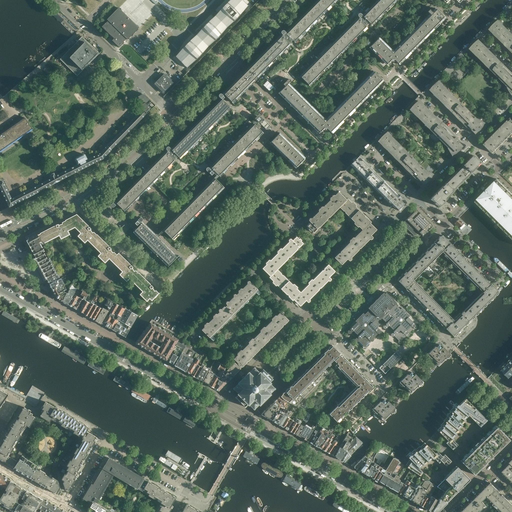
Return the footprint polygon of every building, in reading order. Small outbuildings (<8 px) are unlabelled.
[(324,57),(327,54),(331,50),(335,46),(338,43),(342,39),(345,35),(349,32),(356,25),(360,21),(362,23),(363,21),(363,22),(365,20),(364,19),(383,0),(320,0),(286,34),(283,32),(283,31),(282,31),(281,32),(281,33),(281,34),(283,35),(244,74),(238,80),(224,95),(225,96),(224,98),(221,95),(220,94),(219,95),(219,96),(219,97),(222,100),(172,150),(169,148),(168,147),(167,148),(166,148),(166,149),(167,149),(167,150),(168,151),(167,152),(173,159),(158,173),(152,167),(149,171),(116,203),(116,204),(124,211),(153,182),(156,185),(175,205),(208,172),(211,175),(215,172),(219,176),(262,132),(258,128),(262,125),(260,124),(264,120),(260,116),(242,98),(239,95),(246,88),(252,81),(260,73),(262,75),(261,75),(270,83),(271,84),(271,85),(272,85),(274,86),(275,87),(276,88),(277,87),(281,90),(287,84),(290,81),(295,87),(303,79),(302,79),(306,75),(310,72),(313,68),(317,64),(320,61),(324,57)] [(196,35),(186,44),(175,57),(187,69),(196,60),(199,57),(208,47),(218,38),(227,27),(237,19),(240,15),(240,16),(248,6),(242,0),(229,0),(223,5),(215,16),(205,24),(196,35)] [(371,25),(395,0),(383,0),(364,19),(365,20),(369,23),(371,25)] [(112,41),(119,48),(124,43),(123,42),(125,41),(126,39),(127,40),(139,28),(119,8),(118,8),(107,20),(108,21),(106,23),(105,23),(102,27),(113,38),(114,39),(112,41)] [(438,23),(444,17),(436,10),(435,11),(434,10),(431,12),(429,10),(427,12),(430,15),(430,16),(425,21),(433,29),(438,23)] [(355,38),(366,27),(365,26),(367,24),(367,25),(369,23),(365,20),(363,22),(363,21),(362,23),(360,21),(356,25),(349,32),(355,38)] [(433,29),(425,21),(419,27),(427,35),(433,29)] [(510,33),(502,25),(498,21),(495,24),(494,25),(493,25),(492,26),(492,27),(489,30),(493,33),(493,34),(494,35),(495,36),(496,37),(497,38),(502,42),(510,33)] [(398,64),(427,35),(419,27),(393,54),(389,50),(382,58),(387,64),(388,64),(392,60),(394,60),(398,64)] [(355,38),(349,32),(345,35),(352,42),(355,38)] [(511,34),(510,33),(502,42),(504,44),(504,45),(505,46),(506,47),(507,48),(508,49),(511,52),(511,34)] [(352,42),(345,35),(342,39),(348,45),(352,42)] [(82,37),(65,54),(67,56),(65,58),(62,61),(77,76),(82,71),(87,66),(94,58),(94,59),(99,54),(82,37)] [(348,45),(342,39),(338,43),(344,49),(348,45)] [(376,52),(384,45),(380,41),(378,39),(370,47),(376,52)] [(491,52),(479,41),(479,40),(475,44),(474,44),(474,45),(473,45),(473,46),(473,47),(470,49),(470,50),(474,53),(482,61),(491,52)] [(344,49),(338,43),(335,46),(341,52),(344,49)] [(382,58),(389,50),(384,45),(376,52),(382,58)] [(341,52),(335,46),(331,50),(337,56),(341,52)] [(337,56),(331,50),(327,54),(334,60),(337,56)] [(503,64),(491,52),(482,61),(494,73),(503,64)] [(334,60),(327,54),(324,57),(330,63),(334,60)] [(330,63),(324,57),(320,61),(326,67),(330,63)] [(326,67),(320,61),(317,64),(323,71),(326,67)] [(323,71),(317,64),(313,68),(319,74),(323,71)] [(511,78),(511,73),(503,64),(494,73),(506,84),(511,78)] [(319,74),(313,68),(310,72),(316,78),(319,74)] [(316,78),(310,72),(306,75),(312,81),(316,78)] [(376,86),(382,80),(374,72),(368,78),(369,78),(363,84),(371,92),(376,86)] [(156,82),(155,83),(154,83),(154,84),(155,85),(163,92),(163,93),(164,93),(173,83),(164,74),(156,82)] [(312,81),(306,75),(302,79),(303,79),(308,85),(309,85),(312,81)] [(450,94),(442,85),(438,81),(434,85),(433,85),(432,86),(432,87),(429,90),(433,94),(432,94),(433,95),(434,96),(435,97),(437,99),(437,98),(441,102),(450,94)] [(324,121),(325,120),(311,106),(310,107),(306,103),(302,100),(287,84),(281,90),(279,92),(298,111),(320,133),(324,129),(327,129),(331,132),(354,109),(346,101),(325,122),(324,121)] [(371,92),(363,84),(357,90),(365,98),(371,92)] [(365,98),(357,90),(352,96),(359,103),(365,98)] [(11,206),(53,184),(55,183),(56,183),(58,181),(103,159),(155,105),(150,100),(143,94),(138,97),(144,109),(104,149),(100,153),(87,160),(85,155),(83,154),(78,157),(76,158),(75,160),(78,165),(56,176),(54,173),(52,174),(50,176),(51,178),(32,189),(11,199),(8,193),(2,179),(0,180),(0,187),(7,202),(10,207),(11,206)] [(461,105),(450,94),(441,102),(443,105),(444,106),(445,107),(447,109),(448,109),(453,114),(461,105)] [(359,103),(352,96),(346,101),(354,109),(359,103)] [(255,108),(259,105),(253,98),(249,101),(252,105),(255,108)] [(430,113),(419,101),(418,101),(415,105),(414,105),(413,105),(413,106),(412,106),(412,107),(409,110),(413,114),(414,114),(422,122),(430,113)] [(473,117),(461,105),(453,114),(455,116),(454,116),(456,117),(456,118),(458,120),(459,120),(464,126),(473,117)] [(442,125),(437,120),(430,113),(422,122),(433,133),(442,125)] [(511,116),(483,145),(493,155),(496,152),(495,151),(506,140),(507,141),(511,137),(510,136),(511,133),(511,116)] [(479,128),(484,123),(477,119),(476,120),(473,117),(464,126),(465,127),(466,127),(466,128),(467,128),(467,129),(468,129),(469,129),(470,129),(475,134),(480,129),(479,128)] [(0,151),(24,135),(33,129),(25,118),(0,135),(0,151)] [(270,126),(264,120),(260,124),(262,125),(266,130),(270,126)] [(454,136),(442,125),(433,133),(445,145),(454,136)] [(399,145),(391,137),(391,136),(387,132),(383,136),(382,136),(382,137),(381,137),(381,138),(381,139),(378,141),(390,153),(399,145)] [(304,159),(293,148),(282,138),(283,137),(280,133),(279,134),(271,142),(275,146),(286,156),(285,156),(297,167),(304,159)] [(462,146),(458,143),(459,142),(454,136),(445,145),(446,146),(452,156),(456,151),(457,151),(462,146)] [(410,156),(399,145),(390,153),(402,165),(410,156)] [(158,173),(173,159),(167,152),(152,167),(158,173)] [(450,196),(470,175),(475,170),(474,169),(480,163),(473,155),(439,190),(447,198),(450,196)] [(425,171),(410,156),(402,165),(414,178),(415,178),(415,179),(416,179),(416,180),(417,180),(418,180),(419,180),(423,185),(429,180),(428,179),(432,174),(426,170),(425,171)] [(354,169),(363,161),(360,158),(359,157),(350,165),(351,166),(354,169)] [(358,173),(366,164),(363,161),(354,169),(358,173)] [(361,176),(370,168),(366,164),(358,173),(361,176)] [(365,180),(374,171),(370,168),(361,176),(365,180)] [(368,183),(377,175),(374,171),(365,180),(368,183)] [(372,187),(381,178),(377,175),(368,183),(372,187)] [(376,191),(385,182),(381,178),(372,187),(376,191)] [(172,239),(206,204),(223,187),(215,179),(164,231),(172,239)] [(511,194),(497,179),(474,202),(511,239),(511,194)] [(379,194),(388,186),(385,182),(376,191),(379,194)] [(383,198),(392,189),(388,186),(379,194),(383,198)] [(387,202),(395,193),(392,189),(383,198),(387,202)] [(446,199),(447,198),(439,190),(430,198),(438,207),(446,199)] [(319,227),(335,212),(335,213),(339,209),(342,212),(343,211),(351,219),(359,211),(347,199),(346,200),(338,192),(311,219),(312,220),(310,222),(307,226),(309,229),(309,230),(310,231),(311,230),(313,233),(317,229),(318,230),(320,228),(319,227)] [(404,204),(401,201),(403,199),(400,196),(399,196),(395,193),(387,202),(390,205),(392,204),(398,210),(404,204)] [(433,226),(426,220),(416,210),(413,213),(412,212),(409,216),(409,217),(402,224),(414,236),(416,234),(417,232),(419,232),(423,236),(426,233),(428,233),(428,231),(433,226)] [(374,228),(369,223),(370,222),(359,211),(351,219),(362,230),(358,234),(366,242),(372,237),(370,236),(374,232),(372,230),(374,228)] [(42,237),(39,238),(42,244),(45,243),(59,236),(61,239),(70,235),(68,231),(70,230),(75,228),(80,233),(77,236),(84,243),(87,240),(89,242),(100,253),(98,256),(105,263),(108,259),(109,259),(111,261),(115,265),(122,272),(119,275),(126,282),(129,279),(131,280),(131,281),(142,292),(139,294),(146,301),(148,300),(148,299),(149,299),(151,301),(156,296),(154,294),(155,293),(152,288),(153,288),(151,285),(151,286),(150,285),(150,284),(138,273),(136,276),(134,274),(135,273),(132,268),(131,266),(130,266),(130,265),(130,264),(123,258),(118,253),(116,255),(115,256),(113,254),(114,254),(110,250),(111,249),(109,247),(108,246),(97,235),(96,235),(93,232),(92,233),(90,230),(91,229),(89,227),(89,228),(88,226),(76,215),(65,220),(66,221),(67,224),(65,225),(64,224),(62,224),(58,225),(58,224),(56,225),(56,226),(55,226),(54,226),(40,233),(42,237)] [(176,258),(142,223),(140,222),(142,221),(142,220),(142,219),(142,218),(141,218),(140,218),(135,223),(136,225),(136,226),(135,227),(136,228),(134,231),(169,265),(176,258),(179,261),(180,261),(181,261),(181,260),(182,260),(182,259),(181,259),(178,256),(176,258)] [(465,225),(463,224),(464,224),(459,219),(454,223),(459,228),(461,229),(465,225)] [(354,254),(366,242),(358,234),(346,246),(354,254)] [(38,235),(27,240),(28,243),(29,245),(30,247),(31,249),(40,244),(42,243),(42,244),(43,244),(42,244),(39,238),(38,235)] [(474,316),(499,292),(490,284),(490,283),(489,282),(488,281),(487,281),(486,280),(486,279),(485,279),(485,278),(484,278),(484,277),(484,276),(483,276),(482,275),(481,275),(480,274),(480,273),(479,272),(478,271),(477,271),(472,266),(472,265),(472,264),(471,264),(470,263),(469,263),(468,262),(468,261),(468,260),(467,260),(466,259),(457,267),(480,290),(482,292),(454,321),(413,280),(442,252),(450,244),(442,235),(441,236),(440,236),(440,237),(439,237),(439,238),(438,238),(438,239),(438,240),(437,239),(436,241),(435,241),(436,242),(433,244),(432,244),(432,245),(431,245),(431,246),(431,247),(430,248),(429,248),(428,248),(428,249),(427,249),(427,250),(424,253),(423,254),(422,254),(421,255),(421,256),(420,257),(419,258),(418,258),(418,259),(417,259),(417,260),(414,263),(413,263),(413,264),(412,264),(412,265),(411,265),(411,266),(410,267),(409,267),(409,268),(408,268),(408,269),(407,270),(404,272),(405,272),(403,274),(403,273),(401,275),(401,276),(400,277),(399,277),(399,278),(398,278),(398,279),(397,280),(406,289),(406,290),(407,291),(408,291),(408,292),(409,292),(413,297),(414,297),(414,298),(415,299),(416,299),(417,300),(417,301),(418,301),(418,302),(418,303),(419,303),(420,303),(425,308),(425,309),(426,310),(427,311),(428,311),(429,312),(429,313),(430,314),(431,315),(432,315),(436,320),(437,320),(437,321),(437,322),(438,322),(439,322),(439,323),(440,323),(440,324),(441,325),(441,326),(442,326),(443,326),(454,337),(455,336),(456,336),(456,335),(457,335),(457,334),(457,333),(458,333),(462,329),(465,326),(466,325),(467,325),(467,324),(468,323),(471,319),(472,319),(473,319),(473,318),(474,318),(474,317),(474,316)] [(293,253),(296,251),(297,250),(298,251),(300,249),(299,248),(303,244),(300,241),(301,240),(300,239),(299,240),(296,237),(292,241),(291,240),(290,242),(289,241),(274,257),(282,265),(289,257),(291,260),(292,260),(296,256),(293,253)] [(473,240),(488,256),(489,256),(490,255),(491,254),(491,253),(476,238),(475,238),(474,239),(473,239),(473,240)] [(40,244),(31,249),(32,250),(33,252),(42,248),(40,244)] [(459,253),(458,252),(458,251),(457,250),(457,249),(456,249),(450,244),(442,252),(451,261),(459,253)] [(348,260),(354,254),(346,246),(335,258),(341,265),(347,259),(348,260)] [(42,248),(33,252),(34,254),(35,256),(44,252),(44,251),(42,247),(42,248)] [(44,252),(35,256),(36,258),(37,260),(46,256),(44,252)] [(457,267),(466,259),(459,253),(451,261),(457,267)] [(46,256),(37,260),(38,262),(39,264),(48,259),(46,256)] [(283,266),(282,265),(274,257),(262,268),(270,276),(278,268),(279,269),(283,266)] [(493,260),(493,261),(511,278),(511,277),(511,273),(498,259),(497,258),(496,258),(495,258),(495,257),(494,257),(493,257),(493,258),(493,259),(493,260)] [(48,259),(39,264),(40,265),(41,267),(50,262),(48,259)] [(50,262),(41,267),(41,269),(42,271),(51,266),(52,266),(50,262)] [(475,291),(449,265),(449,264),(431,282),(457,309),(475,291)] [(329,277),(335,271),(328,265),(316,277),(324,285),(330,278),(329,277)] [(51,266),(42,271),(44,273),(45,275),(54,270),(51,266)] [(81,266),(76,271),(80,274),(81,273),(85,277),(84,278),(95,289),(100,284),(98,283),(97,282),(95,279),(93,278),(91,276),(89,274),(87,272),(86,271),(83,268),(82,267),(81,266)] [(289,281),(281,273),(282,273),(279,269),(278,268),(270,276),(269,277),(281,289),(289,281)] [(54,270),(45,275),(48,282),(52,289),(63,284),(64,283),(61,278),(60,279),(58,276),(57,274),(56,275),(54,270)] [(312,296),(324,285),(316,277),(304,288),(312,296)] [(312,296),(304,288),(300,292),(289,281),(281,289),(292,301),(293,300),(298,304),(300,303),(302,304),(306,300),(307,302),(312,296)] [(209,337),(255,292),(258,294),(259,294),(260,293),(260,292),(257,290),(257,289),(250,282),(248,284),(235,297),(234,296),(228,303),(227,305),(225,307),(224,307),(221,310),(202,330),(206,334),(209,337)] [(52,289),(52,290),(53,291),(56,296),(57,298),(58,299),(59,299),(59,300),(62,301),(63,301),(67,293),(64,292),(64,291),(66,289),(63,284),(52,289)] [(67,293),(63,301),(63,302),(64,302),(67,304),(68,304),(74,294),(75,292),(69,289),(69,290),(67,293)] [(377,327),(385,320),(387,322),(384,326),(383,326),(383,327),(383,328),(384,328),(384,329),(385,329),(386,329),(386,328),(391,333),(391,334),(391,335),(391,336),(392,336),(392,337),(393,337),(394,336),(399,341),(398,341),(398,342),(398,343),(399,343),(399,344),(400,344),(401,344),(401,343),(402,343),(402,342),(402,341),(401,341),(406,336),(407,337),(408,337),(408,336),(409,336),(409,335),(409,334),(409,333),(414,329),(415,329),(416,329),(416,328),(417,328),(417,327),(417,326),(416,326),(414,323),(415,322),(401,308),(400,309),(395,305),(397,303),(386,293),(385,294),(383,293),(368,308),(369,310),(364,314),(363,313),(349,327),(351,328),(348,331),(348,332),(347,332),(348,332),(348,333),(348,334),(349,334),(350,334),(351,334),(356,338),(355,339),(355,340),(355,341),(356,341),(356,342),(357,342),(358,342),(358,341),(363,346),(362,346),(362,347),(362,348),(363,348),(363,349),(364,349),(365,349),(366,348),(366,347),(366,346),(370,341),(371,341),(371,342),(372,342),(373,341),(373,340),(374,340),(373,339),(373,338),(378,334),(379,334),(380,334),(381,334),(381,333),(381,332),(381,331),(377,327)] [(74,294),(68,304),(70,306),(71,306),(73,307),(79,297),(74,294)] [(95,295),(91,302),(93,303),(94,301),(96,302),(99,297),(95,295)] [(79,297),(73,307),(77,309),(78,310),(79,311),(84,301),(82,299),(79,297)] [(107,299),(104,305),(108,306),(107,308),(109,309),(113,302),(107,299)] [(84,301),(79,311),(80,311),(83,313),(84,314),(90,303),(85,300),(84,301)] [(90,303),(84,314),(87,315),(88,316),(95,304),(93,303),(91,302),(90,303)] [(108,311),(101,323),(106,326),(105,326),(107,327),(119,305),(113,302),(109,309),(108,311)] [(95,304),(88,316),(90,317),(91,318),(98,306),(95,304)] [(119,305),(107,327),(109,328),(109,327),(125,337),(137,317),(137,316),(137,315),(136,314),(127,309),(126,309),(126,308),(125,307),(124,308),(119,305)] [(98,306),(91,318),(92,318),(93,319),(94,319),(95,320),(102,309),(98,306)] [(102,309),(95,320),(96,320),(97,321),(99,322),(101,323),(108,311),(103,308),(102,309)] [(4,310),(1,314),(16,323),(18,319),(4,310)] [(236,373),(288,320),(280,312),(276,316),(275,316),(272,319),(272,320),(265,328),(265,327),(263,327),(260,330),(260,331),(261,332),(253,339),(252,339),(249,342),(247,342),(240,349),(240,350),(237,353),(237,355),(238,355),(228,365),(230,367),(226,371),(233,375),(236,373)] [(19,320),(17,324),(33,334),(35,330),(19,320)] [(145,348),(145,349),(156,355),(166,360),(177,341),(179,339),(150,323),(135,343),(145,348)] [(40,337),(59,348),(60,349),(60,348),(62,346),(62,345),(62,344),(42,333),(41,333),(40,333),(39,335),(39,336),(39,337),(40,337)] [(191,361),(196,353),(191,350),(186,347),(182,344),(177,341),(166,360),(166,361),(171,363),(172,363),(174,365),(175,365),(185,371),(191,361)] [(439,367),(451,355),(443,346),(442,347),(439,344),(436,347),(435,346),(427,355),(439,367)] [(324,369),(333,360),(340,353),(332,345),(331,346),(330,346),(330,347),(329,347),(328,348),(328,349),(327,349),(326,349),(326,350),(325,350),(325,351),(326,351),(325,352),(326,352),(324,354),(324,353),(323,354),(322,354),(321,355),(320,356),(320,357),(319,358),(318,358),(317,359),(317,360),(316,360),(314,363),(313,365),(312,364),(312,365),(311,365),(311,366),(310,366),(309,367),(309,368),(308,369),(322,383),(330,375),(324,369)] [(62,351),(84,365),(87,360),(65,346),(62,351)] [(385,374),(397,361),(400,357),(399,355),(398,355),(395,352),(394,354),(394,353),(379,368),(385,374)] [(348,362),(347,361),(347,360),(346,359),(345,359),(345,358),(344,357),(344,358),(343,357),(343,356),(342,355),(341,354),(340,354),(340,353),(333,360),(337,364),(335,365),(343,373),(351,365),(351,364),(350,363),(350,362),(349,362),(348,362)] [(191,375),(200,359),(201,358),(198,356),(194,363),(191,361),(185,371),(186,372),(191,375)] [(195,377),(201,367),(198,365),(199,364),(200,364),(202,360),(200,359),(191,375),(192,375),(195,377)] [(208,384),(215,372),(213,371),(218,362),(214,360),(210,369),(203,381),(208,384)] [(90,361),(88,366),(104,375),(106,371),(90,361)] [(220,377),(224,370),(226,367),(220,363),(215,372),(208,384),(208,385),(214,388),(219,390),(228,381),(220,377)] [(203,381),(210,369),(202,364),(201,367),(195,377),(203,381)] [(358,371),(357,371),(357,370),(357,369),(356,369),(355,369),(355,368),(354,367),(353,366),(352,366),(351,365),(343,373),(353,383),(361,375),(360,374),(360,373),(359,372),(358,371)] [(503,369),(501,371),(508,378),(510,377),(511,375),(511,370),(507,366),(505,367),(504,366),(502,368),(503,369)] [(275,389),(275,388),(275,387),(274,388),(269,383),(273,379),(263,369),(260,373),(255,368),(256,368),(255,367),(254,368),(254,367),(253,368),(249,373),(248,372),(247,373),(248,373),(244,377),(243,376),(242,377),(243,378),(239,382),(238,381),(237,382),(238,383),(234,388),(233,387),(232,388),(233,388),(232,389),(233,390),(234,389),(239,394),(235,397),(245,407),(248,404),(251,406),(253,409),(252,409),(253,410),(254,409),(254,410),(255,409),(259,404),(260,405),(261,404),(260,403),(264,400),(265,401),(266,399),(265,398),(269,395),(270,396),(271,395),(270,394),(274,389),(275,390),(275,389)] [(5,384),(13,370),(9,368),(1,382),(5,384)] [(322,383),(308,369),(307,369),(307,370),(306,370),(305,371),(305,372),(302,374),(303,375),(301,377),(301,376),(300,376),(300,377),(299,377),(298,378),(297,379),(297,380),(311,394),(322,383)] [(228,381),(233,376),(224,370),(220,377),(228,381)] [(13,388),(20,375),(16,372),(8,386),(13,388)] [(411,394),(423,382),(415,374),(414,375),(411,372),(408,375),(407,374),(399,382),(411,394)] [(370,383),(369,383),(368,382),(368,381),(367,381),(366,380),(367,380),(366,379),(365,379),(364,378),(364,377),(364,376),(363,376),(362,375),(361,375),(353,383),(356,386),(356,387),(364,396),(364,395),(365,395),(366,395),(366,394),(367,394),(367,393),(368,393),(368,392),(368,391),(373,387),(372,386),(372,385),(371,384),(371,383),(370,383)] [(117,377),(115,380),(128,388),(130,389),(131,389),(133,389),(133,388),(133,387),(133,386),(132,385),(130,384),(117,377)] [(455,395),(456,395),(458,395),(459,394),(461,393),(474,381),(474,380),(474,379),(474,378),(473,377),(472,377),(471,377),(470,378),(457,390),(456,391),(455,392),(455,394),(455,395)] [(311,394),(297,380),(296,380),(296,381),(295,381),(294,382),(294,383),(293,383),(291,386),(290,388),(289,387),(289,388),(288,388),(287,389),(286,390),(286,391),(285,392),(284,392),(283,392),(283,393),(282,394),(282,395),(280,396),(298,407),(311,394)] [(134,386),(132,391),(148,400),(151,396),(134,386)] [(360,400),(361,398),(362,398),(363,397),(363,396),(364,396),(356,387),(341,402),(349,410),(350,410),(351,409),(352,408),(352,407),(353,407),(354,407),(355,406),(355,405),(356,405),(357,404),(357,403),(356,403),(357,402),(358,402),(359,401),(359,400),(360,400)] [(0,406),(9,394),(0,389),(0,406)] [(285,404),(287,402),(285,400),(285,401),(280,396),(276,399),(283,406),(287,408),(288,406),(285,404)] [(150,400),(164,408),(165,408),(166,408),(166,407),(166,406),(166,405),(152,397),(151,397),(150,397),(150,398),(150,399),(150,400)] [(283,406),(276,399),(273,403),(279,409),(280,407),(282,408),(285,410),(287,408),(283,406)] [(384,421),(396,409),(388,401),(387,402),(384,399),(381,402),(380,401),(372,409),(384,421)] [(446,452),(459,465),(456,467),(450,473),(445,479),(457,491),(464,484),(469,480),(474,474),(481,467),(488,460),(493,456),(498,450),(503,446),(508,440),(504,436),(502,434),(500,431),(496,428),(493,430),(485,422),(486,420),(485,420),(468,402),(466,400),(463,403),(459,406),(461,408),(443,437),(448,442),(449,442),(447,444),(451,448),(446,452)] [(64,413),(57,409),(57,410),(54,409),(55,408),(45,402),(43,406),(42,406),(41,408),(42,409),(41,412),(42,413),(40,416),(50,422),(51,419),(54,421),(55,419),(59,421),(64,413)] [(348,411),(349,410),(341,402),(328,414),(328,415),(328,416),(327,416),(328,417),(328,418),(329,418),(330,418),(331,418),(332,418),(332,417),(337,422),(338,421),(339,421),(340,420),(340,419),(341,419),(341,418),(342,418),(343,418),(343,417),(344,417),(344,416),(345,416),(345,415),(345,414),(346,414),(347,413),(348,412),(348,411)] [(279,409),(273,403),(267,408),(268,409),(266,411),(265,411),(261,414),(265,417),(272,420),(276,414),(275,414),(279,409)] [(281,426),(290,411),(294,405),(290,403),(288,406),(287,408),(285,410),(283,414),(277,424),(281,426)] [(29,427),(35,418),(29,414),(30,412),(28,411),(28,410),(24,407),(18,417),(19,418),(18,420),(17,419),(13,426),(21,431),(23,427),(25,428),(27,426),(29,427)] [(169,407),(167,411),(181,420),(184,415),(169,407)] [(277,424),(283,414),(279,412),(282,408),(280,407),(279,409),(275,414),(276,414),(272,420),(277,424)] [(294,422),(295,420),(293,419),(292,420),(289,418),(292,412),(290,411),(281,426),(289,430),(294,422)] [(71,429),(76,420),(64,413),(59,421),(62,423),(61,425),(66,428),(68,427),(71,429)] [(307,422),(311,415),(307,413),(303,420),(307,422)] [(186,417),(184,421),(194,428),(197,423),(186,417)] [(292,432),(299,420),(297,419),(295,422),(294,422),(289,430),(292,432)] [(86,431),(89,428),(76,420),(71,429),(74,431),(73,432),(79,436),(80,434),(83,436),(82,438),(83,438),(87,432),(86,431)] [(295,434),(300,425),(299,425),(301,422),(299,420),(292,432),(295,434)] [(327,436),(330,432),(332,434),(334,430),(332,429),(328,430),(328,431),(316,423),(315,427),(313,429),(314,430),(313,432),(315,433),(313,435),(314,435),(310,442),(318,447),(326,435),(327,436)] [(298,436),(304,426),(301,424),(300,425),(295,434),(298,436)] [(306,440),(310,433),(312,431),(313,429),(315,427),(312,425),(311,428),(310,427),(309,428),(306,426),(304,425),(304,426),(298,436),(306,440)] [(21,435),(19,434),(21,431),(13,426),(6,438),(14,443),(16,440),(18,441),(21,435)] [(90,450),(97,438),(87,432),(83,438),(81,441),(82,441),(80,445),(90,450)] [(310,442),(314,435),(313,435),(315,433),(313,432),(312,434),(310,433),(306,440),(310,442)] [(330,454),(336,443),(341,436),(339,434),(336,438),(337,439),(335,441),(334,440),(326,452),(330,454)] [(322,449),(329,438),(327,437),(327,436),(326,435),(318,447),(322,449)] [(340,459),(351,442),(352,439),(347,435),(340,446),(334,456),(340,459)] [(350,455),(362,443),(355,437),(351,442),(340,459),(344,462),(350,455)] [(14,448),(12,446),(14,443),(6,438),(0,447),(0,451),(7,455),(9,452),(11,453),(14,448)] [(325,451),(331,444),(330,443),(331,440),(332,440),(332,439),(331,438),(331,439),(329,438),(322,449),(325,451)] [(334,456),(340,446),(336,443),(330,454),(334,456)] [(82,463),(90,450),(80,445),(78,448),(77,448),(74,453),(75,454),(73,457),(82,463)] [(429,455),(431,458),(432,458),(433,458),(436,455),(434,452),(433,451),(428,446),(427,446),(423,449),(428,454),(429,455)] [(424,458),(427,460),(427,461),(431,458),(429,455),(428,454),(423,449),(422,449),(418,452),(423,457),(424,458)] [(168,450),(165,455),(178,463),(181,458),(168,450)] [(14,460),(7,455),(0,451),(0,460),(13,468),(20,455),(21,455),(22,453),(19,451),(14,460)] [(230,451),(228,455),(237,460),(239,456),(235,453),(230,451)] [(257,465),(260,459),(246,451),(243,457),(257,465)] [(414,455),(419,460),(419,461),(422,463),(423,464),(427,460),(424,458),(423,457),(418,452),(418,451),(414,455)] [(433,458),(438,463),(440,461),(443,458),(438,453),(436,455),(433,458)] [(415,464),(416,465),(418,467),(422,463),(419,461),(419,460),(414,455),(413,454),(409,458),(412,462),(415,464)] [(36,469),(38,466),(22,456),(22,455),(22,456),(20,459),(19,459),(14,468),(30,478),(36,469)] [(371,465),(373,461),(368,458),(365,456),(354,467),(364,473),(367,468),(368,469),(371,465)] [(440,461),(445,465),(450,461),(445,456),(443,458),(440,461)] [(75,475),(82,463),(73,457),(71,461),(70,460),(67,466),(69,467),(66,470),(68,471),(75,475)] [(186,475),(187,475),(187,473),(186,471),(184,470),(164,457),(162,457),(161,457),(159,458),(159,459),(159,460),(159,461),(160,462),(181,475),(183,475),(186,475)] [(396,475),(397,473),(393,471),(398,463),(399,464),(400,464),(401,462),(399,461),(393,457),(385,470),(379,481),(385,485),(391,488),(397,492),(402,483),(402,482),(397,480),(399,477),(398,476),(396,475)] [(98,499),(113,474),(137,488),(138,486),(143,478),(109,458),(93,485),(92,484),(84,498),(83,500),(86,501),(87,500),(92,503),(95,497),(98,499)] [(511,458),(510,460),(511,461),(509,463),(510,464),(502,472),(511,481),(511,458)] [(408,468),(419,475),(421,471),(418,468),(418,467),(416,465),(415,464),(412,462),(408,468)] [(264,470),(265,470),(278,477),(282,477),(283,475),(282,472),(268,463),(267,463),(266,463),(265,463),(264,463),(263,463),(262,463),(261,463),(261,464),(261,465),(261,466),(261,467),(262,467),(262,468),(263,469),(264,470)] [(372,477),(379,466),(375,463),(373,466),(371,465),(368,469),(367,468),(364,473),(369,476),(372,477)] [(379,481),(385,470),(379,466),(372,477),(375,479),(378,481),(379,481)] [(443,491),(444,491),(439,499),(431,511),(436,511),(440,508),(442,507),(464,484),(469,480),(456,467),(450,473),(445,479),(439,485),(437,487),(443,491)] [(43,486),(48,476),(45,474),(45,473),(40,470),(39,471),(36,469),(30,478),(43,486)] [(68,492),(77,476),(75,475),(68,471),(66,474),(65,474),(61,479),(65,490),(68,492)] [(8,485),(10,481),(2,476),(0,479),(0,489),(1,490),(3,487),(6,489),(7,487),(7,486),(8,485)] [(61,491),(60,486),(58,480),(52,477),(52,478),(48,476),(43,486),(59,495),(61,491)] [(298,490),(301,484),(286,476),(283,482),(298,490)] [(143,489),(148,481),(143,478),(138,486),(143,489)] [(402,495),(410,482),(406,480),(404,484),(402,483),(397,492),(402,495)] [(427,488),(430,483),(425,480),(422,485),(427,488)] [(0,511),(1,511),(35,511),(38,508),(43,500),(10,481),(8,485),(7,486),(7,487),(6,489),(0,498),(0,511)] [(163,490),(157,486),(148,481),(143,489),(143,490),(149,493),(148,495),(153,498),(155,497),(158,499),(163,490)] [(407,498),(413,487),(415,484),(410,481),(410,482),(402,495),(407,498)] [(424,507),(431,494),(436,486),(430,483),(427,488),(426,490),(419,486),(411,500),(418,504),(424,507)] [(483,502),(487,497),(488,497),(496,489),(491,483),(461,511),(480,511),(485,508),(484,507),(486,505),(483,502)] [(411,500),(419,486),(419,485),(418,486),(417,485),(415,488),(413,487),(407,498),(411,500)] [(304,490),(322,500),(323,500),(325,497),(325,496),(324,496),(306,486),(305,486),(304,486),(304,487),(303,488),(303,489),(304,490)] [(511,511),(511,504),(496,489),(488,497),(502,511),(511,511)] [(171,505),(174,501),(175,498),(175,499),(176,498),(175,497),(172,496),(163,490),(158,499),(161,501),(160,502),(161,503),(159,505),(161,507),(159,510),(162,511),(169,511),(172,509),(168,507),(169,507),(168,507),(170,505),(171,505)] [(439,499),(431,494),(424,507),(431,511),(439,499)] [(108,511),(110,510),(112,507),(98,499),(95,497),(92,503),(91,504),(90,504),(89,506),(90,506),(87,511),(108,511)] [(45,511),(46,511),(51,505),(43,500),(38,508),(41,509),(39,511),(43,511),(44,511),(45,511)] [(352,511),(336,502),(334,502),(333,505),(334,507),(343,511),(352,511)]
